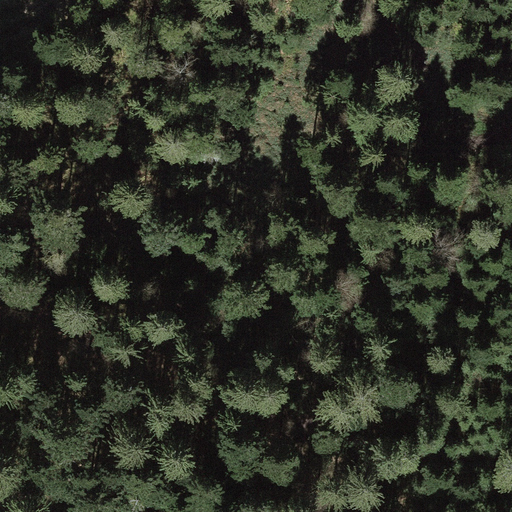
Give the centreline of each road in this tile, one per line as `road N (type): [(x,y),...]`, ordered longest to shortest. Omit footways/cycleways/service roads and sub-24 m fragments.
road 1 (track): [(511,112),(420,200),(306,431),(182,511)]
road 2 (track): [(483,135),(376,0)]
